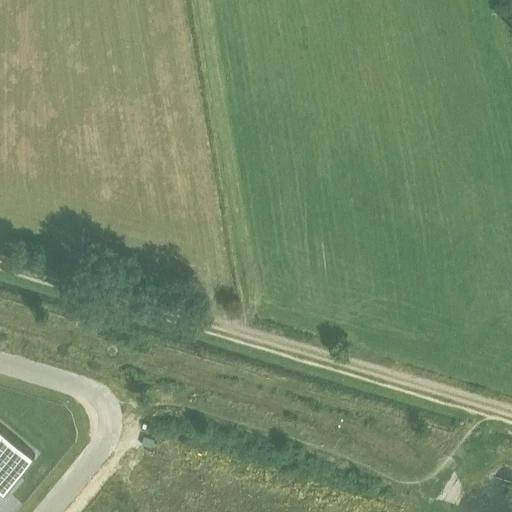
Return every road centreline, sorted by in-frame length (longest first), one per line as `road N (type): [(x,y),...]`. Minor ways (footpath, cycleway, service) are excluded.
road 1 (track): [(511,413),(0,258)]
road 2 (unclassified): [(0,361),(89,388),(108,404),(109,438),(48,511)]
